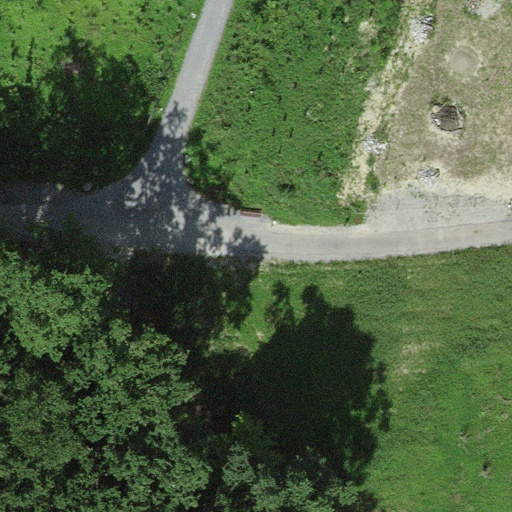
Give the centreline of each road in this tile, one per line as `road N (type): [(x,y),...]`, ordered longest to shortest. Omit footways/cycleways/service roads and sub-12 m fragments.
road 1 (track): [(0,222),(148,238),(511,233)]
road 2 (track): [(217,0),(148,238)]
